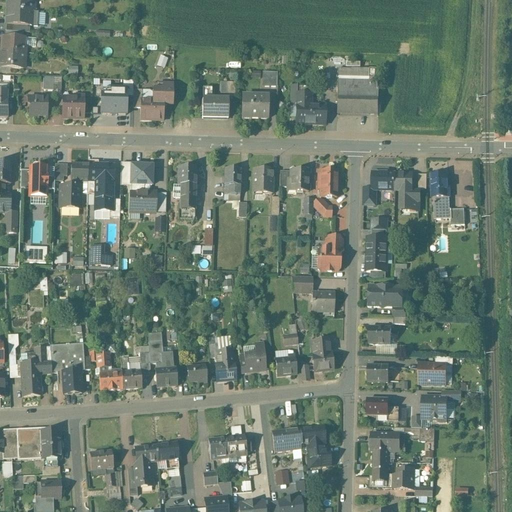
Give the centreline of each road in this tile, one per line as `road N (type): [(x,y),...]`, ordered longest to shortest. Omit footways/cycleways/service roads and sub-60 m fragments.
road 1 (residential): [(0,136),(355,146)]
road 2 (residential): [(349,387),(73,411)]
road 3 (residential): [(349,387),(355,146)]
road 4 (residential): [(355,146),(511,148)]
road 5 (track): [(448,148),(466,92),(475,0)]
